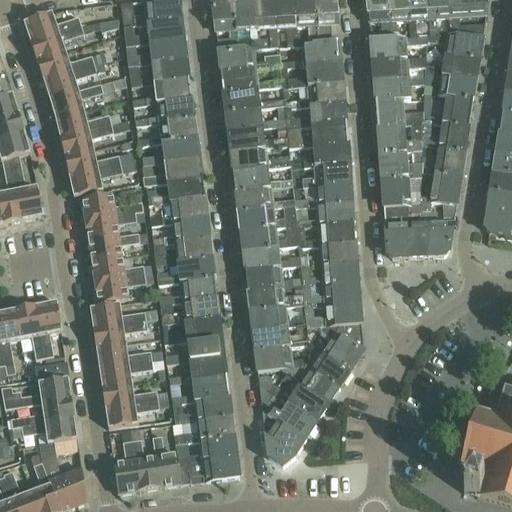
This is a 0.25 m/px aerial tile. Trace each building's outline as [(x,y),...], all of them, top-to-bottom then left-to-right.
[(237,34),(234,0),(216,1),(216,2),(212,5),(212,6),(216,36),(229,35),(230,45),(217,46),(218,57),(238,55),(238,45),(237,34)] [(254,0),(235,0),(234,0),(237,34),(256,33),(254,0)] [(274,0),(254,0),(256,33),(270,32),(270,44),(257,44),(258,53),(278,52),(277,43),(276,32),(274,0)] [(297,31),(294,0),(274,0),(276,32),(286,32),(287,45),(280,46),(280,43),(277,43),(278,52),(298,51),(298,45),(297,31)] [(318,50),(314,0),(294,0),(297,31),(308,31),(308,44),(298,45),(298,51),(303,50),(318,50)] [(314,0),(318,50),(339,48),(334,0),(314,0)] [(390,44),(386,0),(366,0),(369,27),(379,26),(380,37),(370,37),(371,45),(390,44)] [(408,23),(406,0),(386,0),(390,44),(409,43),(409,41),(398,42),(397,24),(408,23)] [(429,22),(427,0),(406,0),(408,23),(409,41),(409,43),(417,42),(416,23),(429,22)] [(447,0),(427,0),(429,22),(430,42),(437,41),(437,39),(436,22),(449,21),(447,0)] [(468,0),(447,0),(449,21),(450,40),(460,42),(470,44),(470,28),(459,28),(458,20),(465,20),(469,20),(468,0)] [(468,0),(469,20),(486,20),(488,0),(468,0)] [(175,4),(120,7),(123,32),(132,31),(148,29),(182,24),(180,7),(179,8),(175,4)] [(55,28),(52,18),(23,27),(30,47),(67,33),(80,29),(77,20),(55,28)] [(98,27),(101,37),(117,32),(117,24),(98,27)] [(132,31),(123,32),(126,52),(135,51),(151,49),(184,45),(182,24),(148,29),(149,39),(134,41),(132,31)] [(482,45),(484,28),(470,28),(470,44),(482,45)] [(67,33),(30,47),(37,65),(65,56),(61,45),(83,38),(80,29),(67,33)] [(424,42),(424,49),(427,49),(427,46),(435,47),(445,49),(443,62),(478,67),(482,45),(470,44),(460,42),(450,40),(437,39),(437,41),(430,42),(424,42)] [(409,43),(390,44),(371,45),(372,66),(406,64),(405,52),(424,51),(424,49),(424,42),(417,42),(409,43)] [(258,53),(257,44),(257,43),(238,45),(238,55),(252,53),(258,53)] [(136,61),(135,51),(126,52),(128,72),(187,65),(184,45),(151,49),(152,62),(142,64),(141,60),(136,61)] [(318,50),(303,50),(304,65),(279,67),(280,71),(280,75),(304,72),(340,69),(339,48),(318,50)] [(252,53),(238,55),(218,57),(221,78),(255,74),(280,71),(279,67),(279,60),(262,62),(263,66),(254,67),(252,53)] [(68,68),(65,56),(37,65),(43,85),(81,73),(93,70),(104,66),(102,58),(78,64),(68,68)] [(424,59),(424,63),(424,70),(433,70),(433,67),(442,68),(440,81),(475,87),(478,67),(443,62),(424,59)] [(424,63),(406,64),(372,66),(374,87),(408,84),(407,74),(424,73),(424,70),(424,63)] [(189,85),(187,65),(128,72),(131,93),(156,90),(189,85)] [(340,69),(304,72),(305,84),(287,86),(288,94),(297,94),(306,93),(342,89),(340,69)] [(81,73),(43,85),(49,103),(76,94),(73,84),(84,81),(96,77),(93,70),(81,73)] [(256,87),(255,74),(221,78),(224,99),(257,95),(274,93),(282,92),(281,85),(256,87)] [(423,79),(423,83),(423,89),(423,100),(430,101),(430,87),(440,88),(437,101),(439,101),(445,102),(472,107),(475,87),(440,81),(423,79)] [(423,83),(408,84),(374,87),(375,107),(401,105),(410,104),(409,90),(423,89),(423,83)] [(189,85),(156,90),(157,102),(133,105),(134,112),(158,110),(192,105),(189,85)] [(76,94),(49,103),(55,123),(83,115),(80,104),(102,97),(100,89),(77,96),(76,94)] [(342,89),(306,93),(307,106),(298,106),(284,108),(284,111),(284,115),(291,114),(291,112),(309,111),(309,112),(344,109),(342,89)] [(257,95),(224,99),(226,118),(262,114),(273,112),(284,111),(284,108),(282,95),(282,92),(274,93),(275,105),(259,107),(257,95)] [(511,98),(506,97),(503,117),(511,118),(511,98)] [(0,123),(18,118),(13,98),(0,102),(0,123)] [(443,120),(422,117),(422,125),(431,127),(441,128),(468,132),(472,107),(445,102),(443,120)] [(192,105),(158,110),(159,122),(136,125),(136,132),(160,129),(194,125),(192,105)] [(402,118),(401,105),(375,107),(377,133),(422,129),(422,125),(422,117),(402,118)] [(292,123),(291,114),(284,115),(286,132),(286,135),(301,134),(301,132),(310,131),(310,133),(345,130),(344,109),(309,112),(309,121),(292,123)] [(262,114),(226,118),(228,138),(262,134),(286,132),(284,115),(284,111),(273,112),(275,125),(263,126),(262,114)] [(83,115),(55,123),(59,142),(110,129),(108,120),(86,126),(83,115)] [(111,129),(130,124),(127,115),(108,120),(111,129)] [(511,118),(503,117),(500,137),(511,139),(511,118)] [(0,144),(24,137),(18,118),(0,123),(0,144)] [(130,124),(111,129),(113,138),(130,134),(127,125),(130,124)] [(194,125),(160,129),(162,141),(138,145),(139,152),(163,149),(197,145),(194,125)] [(422,125),(422,129),(421,152),(437,155),(464,159),(468,132),(441,128),(439,143),(429,142),(431,127),(422,125)] [(113,138),(110,129),(59,142),(64,162),(93,155),(90,144),(113,138)] [(421,152),(422,129),(377,133),(379,160),(405,157),(421,156),(421,152)] [(301,142),(301,134),(286,135),(287,144),(288,152),(288,153),(312,151),(312,153),(347,150),(345,130),(310,133),(311,142),(301,142)] [(264,147),(262,134),(228,138),(231,159),(265,155),(276,154),(288,152),(287,144),(264,147)] [(30,157),(24,137),(0,144),(0,165),(1,166),(11,163),(19,161),(30,157)] [(511,139),(500,137),(497,157),(511,159),(511,139)] [(197,145),(163,149),(165,161),(141,164),(142,172),(166,169),(199,164),(197,145)] [(347,150),(312,153),(313,164),(290,166),(290,171),(290,173),(314,171),(314,173),(349,170),(347,150)] [(265,164),(265,155),(231,159),(233,179),(269,174),(269,172),(290,171),(290,166),(288,153),(288,152),(276,154),(277,162),(265,164)] [(93,155),(64,162),(69,182),(134,166),(132,157),(105,164),(95,166),(93,155)] [(421,159),(421,168),(421,176),(423,176),(423,179),(460,185),(464,159),(437,155),(435,173),(426,172),(427,160),(421,159)] [(406,169),(405,157),(379,160),(382,185),(418,183),(418,181),(420,181),(421,176),(421,168),(406,169)] [(511,159),(497,157),(493,177),(511,180),(511,159)] [(19,161),(11,163),(23,225),(43,221),(37,191),(25,194),(19,161)] [(1,166),(5,186),(7,197),(0,198),(0,213),(3,228),(23,225),(11,163),(1,166)] [(199,164),(166,169),(167,179),(143,183),(144,192),(169,189),(202,185),(199,164)] [(134,166),(69,182),(73,202),(102,196),(99,183),(110,181),(136,175),(134,166)] [(349,170),(314,173),(315,184),(304,185),(305,192),(314,191),(314,193),(350,190),(349,170)] [(269,174),(233,179),(236,199),(272,194),(272,193),(292,191),(291,184),(270,186),(269,174)] [(420,202),(420,209),(429,209),(429,207),(443,208),(456,210),(460,185),(423,179),(423,176),(421,176),(420,181),(420,185),(433,187),(430,201),(420,202)] [(511,180),(493,177),(490,196),(511,200),(511,180)] [(418,183),(382,185),(384,212),(406,210),(420,209),(420,202),(420,198),(408,198),(408,188),(420,187),(420,185),(420,181),(418,181),(418,183)] [(169,189),(170,198),(156,199),(156,194),(146,195),(148,211),(171,208),(204,204),(202,185),(169,189)] [(314,193),(315,203),(300,204),(299,192),(292,193),(293,204),(294,212),(294,213),(316,211),(316,213),(352,211),(350,190),(314,193)] [(273,206),(272,194),(236,199),(238,219),(272,214),(282,213),(294,212),(293,204),(273,206)] [(511,200),(490,196),(487,216),(511,220),(511,200)] [(112,200),(82,204),(86,225),(134,218),(143,217),(141,208),(119,212),(114,212),(112,200)] [(204,204),(171,208),(172,221),(148,224),(149,231),(173,229),(207,225),(204,204)] [(456,210),(443,208),(443,219),(454,221),(456,210)] [(429,209),(420,209),(406,210),(407,220),(419,219),(420,226),(407,227),(409,262),(428,261),(429,217),(430,217),(429,209)] [(392,263),(409,262),(407,227),(407,220),(406,210),(384,212),(387,259),(388,259),(392,263)] [(317,224),(296,226),(296,232),(297,234),(304,234),(304,232),(318,231),(318,233),(353,230),(352,211),(316,213),(317,224)] [(272,214),(238,219),(241,238),(274,234),(285,233),(296,232),(296,226),(294,213),(294,212),(282,213),(283,224),(273,225),(272,214)] [(511,220),(487,216),(485,232),(489,236),(489,237),(505,239),(506,242),(511,243),(511,220)] [(436,217),(430,217),(429,217),(428,261),(444,261),(449,257),(454,226),(443,224),(437,225),(436,217)] [(135,226),(134,218),(86,225),(89,246),(118,241),(116,229),(135,226)] [(207,225),(173,229),(175,241),(150,244),(151,251),(175,248),(209,244),(207,225)] [(305,245),(304,234),(297,234),(298,252),(319,251),(319,253),(355,250),(353,230),(318,233),(319,244),(305,245)] [(276,246),(274,234),(241,238),(243,259),(279,254),(279,252),(289,251),(289,253),(298,252),(297,234),(296,232),(285,233),(286,245),(276,246)] [(123,240),(118,241),(89,246),(92,266),(121,261),(119,249),(139,247),(138,238),(123,240)] [(154,271),(178,268),(212,264),(209,244),(175,248),(151,251),(154,271)] [(311,259),(299,260),(300,271),(300,274),(307,273),(320,272),(356,269),(355,250),(319,253),(320,264),(311,264),(311,259)] [(279,254),(243,259),(245,277),(279,273),(300,271),(299,260),(298,252),(289,253),(290,262),(289,262),(289,264),(280,265),(279,254)] [(123,273),(121,261),(92,266),(95,287),(144,279),(143,270),(123,273)] [(212,264),(178,268),(179,281),(168,282),(168,280),(155,282),(156,291),(181,288),(214,284),(212,264)] [(307,273),(300,274),(301,284),(302,291),(303,294),(309,293),(322,292),(358,290),(356,269),(320,272),(321,282),(308,282),(307,273)] [(281,286),(279,273),(245,277),(248,297),(282,293),(292,292),(302,291),(301,284),(281,286)] [(145,288),(144,279),(95,287),(98,308),(127,303),(125,291),(130,290),(145,288)] [(214,284),(181,288),(182,301),(158,304),(159,310),(171,309),(183,308),(217,303),(214,284)] [(310,301),(309,293),(303,294),(305,310),(305,314),(313,313),(323,312),(359,310),(358,290),(322,292),(322,300),(310,301)] [(283,302),(282,293),(248,297),(250,317),(285,313),(293,312),(305,310),(303,294),(302,291),(292,292),(293,301),(283,302)] [(173,322),(171,309),(159,310),(160,323),(162,331),(186,328),(219,324),(217,303),(183,308),(184,321),(173,322)] [(50,338),(61,336),(57,306),(35,310),(44,362),(53,361),(51,348),(52,348),(50,338)] [(120,309),(90,313),(93,333),(157,324),(156,315),(122,320),(120,309)] [(44,362),(35,310),(15,314),(20,344),(32,342),(33,352),(36,364),(44,362)] [(285,313),(250,317),(253,336),(287,332),(296,331),(307,330),(305,314),(305,310),(293,312),(294,323),(286,324),(285,313)] [(313,313),(305,314),(307,330),(307,333),(319,332),(339,331),(361,329),(359,310),(323,312),(324,321),(313,322),(313,313)] [(15,314),(0,316),(0,347),(4,371),(5,370),(7,380),(16,378),(12,356),(10,346),(20,344),(15,314)] [(158,333),(157,324),(93,333),(96,353),(126,349),(124,338),(158,333)] [(219,324),(186,328),(187,340),(176,342),(176,339),(163,340),(164,350),(188,348),(221,343),(219,324)] [(339,331),(325,352),(322,356),(351,375),(363,357),(361,329),(339,331)] [(289,341),(287,332),(253,336),(255,356),(290,352),(309,350),(307,333),(307,330),(296,331),(297,340),(289,341)] [(339,331),(319,332),(319,338),(321,340),(317,347),(325,352),(339,331)] [(221,343),(188,348),(190,361),(179,362),(178,360),(165,361),(167,370),(190,367),(224,363),(221,343)] [(128,359),(126,349),(96,353),(99,373),(152,365),(163,363),(161,354),(128,359)] [(291,364),(290,352),(255,356),(258,376),(289,373),(302,371),(301,363),(291,364)] [(310,362),(305,371),(339,393),(351,375),(322,356),(316,365),(310,362)] [(36,372),(65,368),(64,361),(45,364),(45,363),(35,365),(36,372)] [(224,363),(190,367),(192,380),(168,383),(169,390),(193,387),(226,383),(224,363)] [(153,374),(152,365),(99,373),(102,393),(132,388),(130,377),(153,374)] [(66,368),(65,368),(36,372),(38,388),(39,388),(68,383),(66,368)] [(305,371),(302,371),(289,373),(304,383),(298,392),(328,410),(339,393),(305,371)] [(268,380),(258,381),(259,390),(263,393),(279,403),(287,408),(317,427),(328,410),(298,392),(292,401),(272,387),(274,384),(268,380)] [(30,401),(21,402),(20,396),(12,397),(11,391),(1,393),(4,414),(42,409),(42,408),(71,403),(68,383),(39,388),(41,399),(30,401)] [(181,409),(195,407),(229,403),(226,383),(193,387),(169,390),(171,410),(181,409)] [(133,399),(132,388),(102,393),(105,413),(157,405),(156,395),(133,399)] [(480,414),(477,413),(460,470),(463,471),(463,470),(471,472),(472,473),(469,481),(468,481),(463,497),(477,501),(477,502),(511,511),(511,393),(495,389),(489,399),(489,410),(491,411),(488,418),(479,416),(480,414)] [(279,403),(263,393),(259,390),(262,416),(306,444),(317,427),(287,408),(280,419),(272,414),(279,403)] [(32,420),(23,422),(10,424),(11,433),(74,423),(71,403),(42,408),(42,409),(44,419),(32,420)] [(181,409),(171,410),(173,430),(179,429),(198,427),(231,422),(229,403),(195,407),(197,417),(182,418),(181,409)] [(157,405),(105,413),(108,433),(138,429),(136,417),(159,414),(157,405)] [(295,461),(306,444),(262,416),(268,462),(282,471),(295,461)] [(179,429),(173,430),(176,450),(200,447),(234,442),(231,422),(198,427),(199,437),(181,440),(179,429)] [(74,423),(11,433),(13,442),(46,437),(48,448),(77,443),(74,423)] [(143,464),(142,460),(139,433),(129,434),(138,496),(160,492),(155,462),(143,464)] [(125,467),(113,469),(118,499),(138,496),(129,434),(120,436),(124,462),(125,467)] [(0,452),(7,451),(11,450),(8,440),(0,442),(0,452)] [(163,461),(163,456),(161,441),(152,443),(154,457),(155,462),(160,492),(181,489),(178,469),(177,462),(176,459),(163,461)] [(234,442),(200,447),(202,459),(177,462),(178,469),(236,462),(234,442)] [(77,443),(48,448),(39,449),(41,459),(42,464),(45,473),(56,469),(55,459),(79,455),(77,443)] [(7,451),(0,452),(0,461),(9,459),(7,451)] [(236,462),(178,469),(181,489),(190,487),(190,483),(204,481),(204,486),(237,481),(238,482),(239,482),(236,462)] [(32,468),(38,482),(42,492),(31,496),(36,511),(58,511),(49,485),(49,484),(45,473),(42,464),(32,468)] [(11,471),(1,475),(15,511),(36,511),(31,496),(21,500),(11,471)] [(81,472),(49,484),(49,485),(58,511),(74,511),(87,507),(81,472)] [(15,511),(1,475),(0,474),(0,495),(4,506),(0,507),(0,511),(15,511)]
